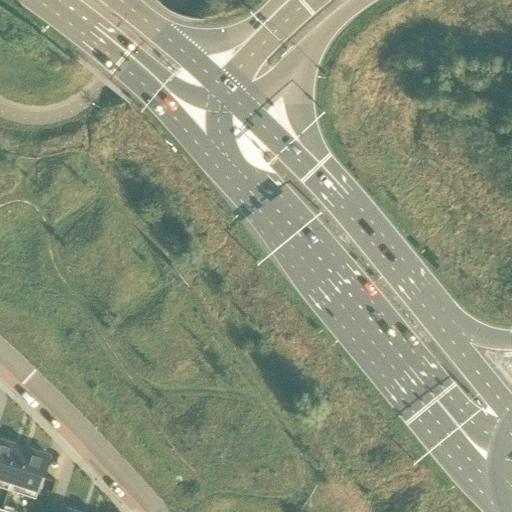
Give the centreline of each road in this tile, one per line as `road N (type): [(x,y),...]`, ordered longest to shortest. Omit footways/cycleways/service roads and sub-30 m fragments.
road 1 (secondary): [(187,131),(474,465)]
road 2 (secondary): [(434,319),(346,209),(248,110)]
road 3 (residential): [(0,353),(158,511)]
road 4 (secondary): [(35,0),(119,60),(187,131)]
road 5 (secondary): [(248,110),(365,0)]
road 6 (secondary): [(222,86),(118,0)]
road 7 (secondary): [(511,415),(434,319)]
road 8 (secondary): [(309,0),(222,86)]
